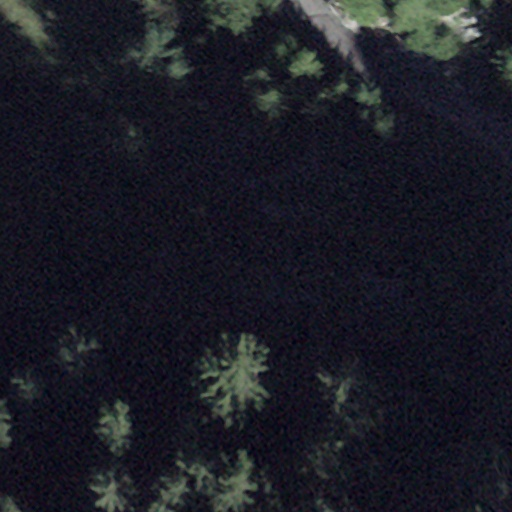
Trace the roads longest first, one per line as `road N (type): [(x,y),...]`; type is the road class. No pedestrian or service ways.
road 1 (track): [(291,0),(356,62),(511,154)]
road 2 (track): [(511,408),(425,511)]
